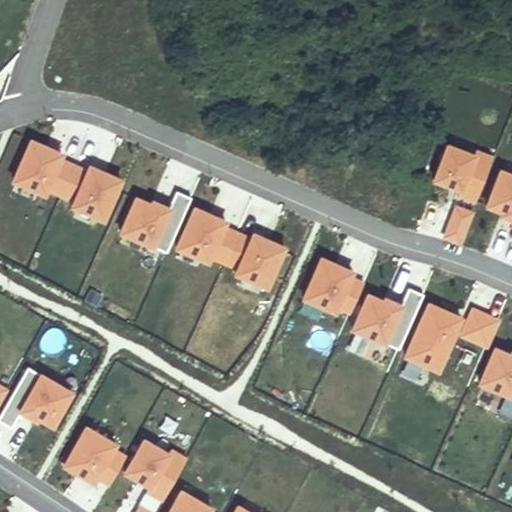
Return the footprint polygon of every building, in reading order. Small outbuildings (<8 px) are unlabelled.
[(47,188),(60,194),(73,165),(59,159),(62,154),(30,140),(13,180),(44,194),(47,188)] [(458,194),(475,201),(491,158),(475,152),(473,155),(447,145),(433,180),(460,190),(458,194)] [(73,165),(60,194),(74,200),(72,206),(102,219),(120,179),(89,166),(87,171),(73,165)] [(511,235),(511,239),(511,174),(500,170),(487,205),(498,210),(497,213),(511,218),(511,235)] [(135,198),(120,232),(166,252),(190,197),(176,191),(169,208),(153,201),(151,204),(135,198)] [(444,237),(459,242),(471,212),(456,207),(444,237)] [(209,256),(223,262),(236,233),(222,226),(224,221),(194,208),(176,247),(207,261),(209,256)] [(236,233),(223,262),(237,268),(235,273),(266,287),(284,247),(252,233),(250,239),(236,233)] [(321,258),(303,298),(334,311),(337,306),(350,312),(363,283),(349,277),(351,271),(321,258)] [(367,294),(352,329),(398,349),(422,294),(408,287),(400,305),(384,298),(383,301),(367,294)] [(424,364),(437,370),(461,317),(428,303),(405,356),(410,358),(424,364)] [(472,309),(461,335),(486,345),(497,320),(472,309)] [(494,348),(479,382),(506,394),(511,396),(511,353),(510,352),(509,354),(494,348)] [(424,364),(410,358),(402,375),(416,381),(424,364)] [(52,425),(71,392),(27,367),(0,413),(0,421),(11,427),(20,411),(35,419),(37,416),(52,425)] [(511,418),(511,417),(511,396),(506,394),(498,412),(511,418)] [(96,477),(109,484),(125,457),(112,449),(115,444),(85,427),(63,465),(93,482),(96,477)] [(148,486),(146,490),(162,500),(186,459),(170,450),(168,454),(144,440),(125,472),(148,486)] [(207,511),(210,508),(180,491),(168,511),(207,511)]
